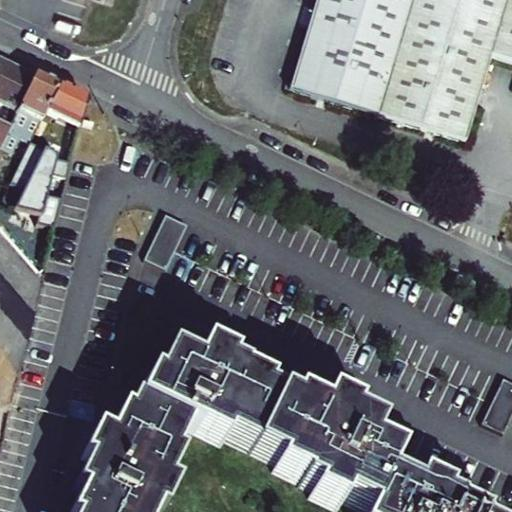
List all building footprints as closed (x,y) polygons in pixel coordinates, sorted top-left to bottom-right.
[(511,0),(326,0),(297,99),(471,151),(497,64),(511,68),(511,0)] [(0,76),(0,144),(26,89),(0,76)] [(35,126),(48,99),(26,89),(0,144),(0,148),(5,151),(8,145),(15,149),(24,131),(31,135),(35,126)] [(69,142),(76,114),(48,99),(35,126),(69,142)] [(46,172),(19,159),(0,198),(0,199),(13,206),(3,223),(31,229),(29,238),(45,242),(52,213),(37,209),(42,189),(57,193),(60,178),(46,174),(46,172)] [(165,221),(143,210),(120,254),(142,266),(165,221)] [(161,273),(172,278),(193,232),(182,227),(161,273)] [(166,511),(174,498),(163,492),(176,467),(171,464),(185,438),(218,457),(222,451),(276,480),(273,486),(298,499),(297,502),(310,509),(308,511),(429,511),(413,503),(407,511),(404,511),(393,506),(388,503),(381,499),(393,476),(368,462),(375,447),(372,445),(350,434),(352,430),(349,428),(324,415),(317,428),(291,414),(289,419),(264,406),(266,402),(240,388),(242,385),(228,378),(232,372),(229,371),(205,358),(194,376),(169,362),(154,389),(149,387),(135,413),(131,411),(124,423),(119,420),(106,444),(99,440),(96,438),(81,466),(87,469),(82,477),(72,495),(79,499),(73,510),(72,511),(166,511)] [(511,413),(511,387),(501,381),(478,426),(500,437),(511,413)]
